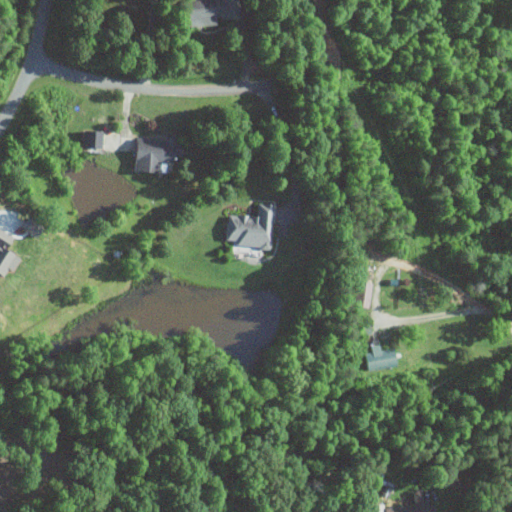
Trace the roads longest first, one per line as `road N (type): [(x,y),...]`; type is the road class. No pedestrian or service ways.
road 1 (residential): [(33,68),(149,94),(204,96),(262,84)]
road 2 (residential): [(0,130),(33,68),(47,0)]
